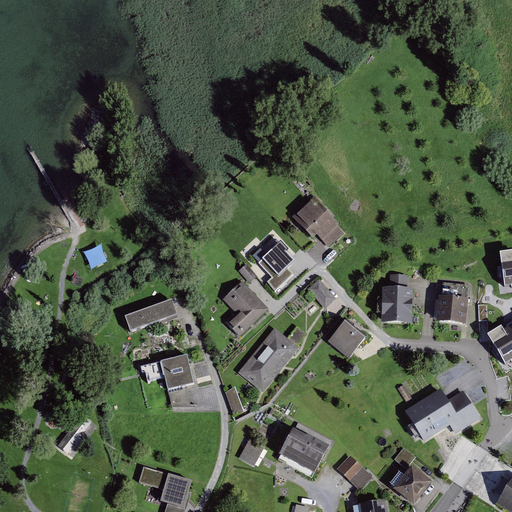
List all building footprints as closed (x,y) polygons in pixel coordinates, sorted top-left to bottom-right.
[(352,237),(321,200),(298,219),(329,256),(352,237)] [(291,250),(283,242),(260,263),(274,278),(269,282),(278,292),(296,275),(290,268),(297,262),(288,253),(291,250)] [(86,253),(92,269),(109,262),(103,246),(86,253)] [(251,282),(259,276),(249,264),(242,270),(251,282)] [(412,290),(412,276),(397,276),(397,288),(388,288),(389,329),(419,328),(418,289),(412,290)] [(342,301),(323,280),(304,297),(324,318),(342,301)] [(275,319),(244,285),(229,299),(247,319),(232,331),(246,346),(275,319)] [(473,328),(473,297),(440,298),(440,328),(473,328)] [(183,324),(176,301),(126,317),(134,340),(183,324)] [(372,341),(351,324),(334,346),(355,363),(372,341)] [(511,364),(511,324),(492,337),(510,366),(511,364)] [(291,343),(280,333),(242,375),(268,397),(301,359),(296,354),(309,339),(301,332),(291,343)] [(198,388),(190,357),(147,368),(151,385),(169,381),(172,395),(198,388)] [(227,391),(235,416),(246,413),(237,387),(227,391)] [(443,391),(407,412),(426,443),(453,427),(458,435),(484,419),(469,393),(467,394),(466,391),(449,401),(443,391)] [(90,420),(80,432),(64,419),(53,432),(69,445),(62,453),(72,462),(100,429),(90,420)] [(331,446),(294,430),(281,461),(317,477),(331,446)] [(272,451),(259,441),(245,460),(257,470),(272,451)] [(406,447),(396,460),(408,469),(418,456),(406,447)] [(380,482),(358,459),(344,472),(366,495),(380,482)] [(413,467),(395,490),(416,507),(434,484),(413,467)] [(183,511),(188,499),(192,487),(148,471),(143,485),(156,489),(151,503),(176,511),(183,511)] [(511,511),(511,484),(498,505),(507,511),(511,511)] [(388,511),(387,502),(362,506),(362,511),(388,511)]
